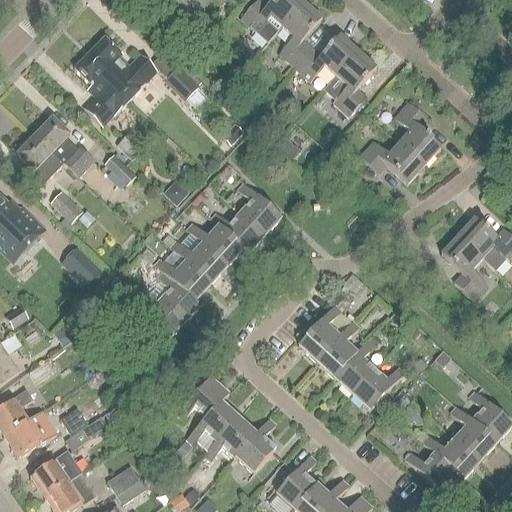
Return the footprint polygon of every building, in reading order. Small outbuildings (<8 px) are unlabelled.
[(202,0),(174,0),(172,2),(191,20),(206,3),(202,0)] [(238,21),(254,35),(266,46),(280,30),(302,5),(296,0),(273,0),(265,9),(256,1),(238,21)] [(278,55),(294,70),(311,50),(302,42),(320,22),(302,5),(280,30),(291,41),(278,55)] [(320,58),(311,50),(294,70),(309,83),(323,69),(335,80),(357,55),(338,38),(320,58)] [(114,84),(113,86),(130,103),(147,85),(146,85),(157,73),(141,58),(130,69),(120,60),(123,57),(105,40),(91,54),(97,60),(96,66),(114,84)] [(115,118),(130,103),(113,86),(114,84),(96,66),(97,60),(91,54),(75,71),(92,88),(88,92),(96,100),(85,111),(103,129),(114,117),(115,118)] [(357,92),(375,71),(357,55),(335,80),(346,90),(333,105),(349,119),(366,100),(357,92)] [(199,89),(179,69),(163,85),(183,105),(199,89)] [(409,134),(398,147),(423,169),(439,151),(418,132),(427,122),(407,105),(394,120),(409,134)] [(52,120),(34,139),(63,167),(78,182),(94,166),(79,151),(78,153),(66,141),(70,137),(52,120)] [(238,132),(225,145),(229,150),(243,136),(238,132)] [(146,149),(130,135),(116,150),(132,165),(146,149)] [(63,167),(34,139),(17,157),(33,173),(31,175),(43,187),(63,167)] [(282,140),(274,149),(280,154),(288,145),(282,140)] [(406,187),(423,169),(398,147),(388,158),(372,144),(359,159),(378,177),(386,169),(406,187)] [(112,159),(103,168),(109,175),(105,179),(118,191),(122,187),(125,190),(134,180),(112,159)] [(175,185),(163,197),(175,210),(188,197),(175,185)] [(250,204),(238,216),(263,239),(280,220),(243,186),(237,192),(250,204)] [(85,222),(60,195),(44,210),(67,234),(74,228),(76,231),(85,222)] [(0,197),(0,252),(13,265),(46,232),(21,208),(16,213),(0,197)] [(199,197),(191,206),(197,212),(205,203),(199,197)] [(210,222),(218,229),(241,250),(247,255),(263,239),(238,216),(229,227),(216,215),(210,222)] [(474,222),(457,241),(482,263),(482,262),(497,276),(511,259),(511,240),(502,232),(494,241),(474,222)] [(186,233),(201,247),(225,268),(241,250),(218,229),(208,240),(192,226),(186,233)] [(168,238),(162,245),(169,251),(170,250),(175,245),(168,238)] [(471,274),(482,263),(457,241),(441,259),(461,277),(453,286),(472,303),(486,288),(471,274)] [(170,250),(185,264),(208,286),(225,268),(201,247),(192,257),(176,243),(175,245),(170,250)] [(77,251),(65,262),(85,281),(80,286),(89,296),(106,280),(77,251)] [(146,253),(141,258),(150,266),(155,260),(146,253)] [(154,268),(162,275),(193,302),(208,286),(185,264),(175,275),(160,261),(154,268)] [(169,292),(158,304),(182,326),(199,308),(193,302),(162,275),(156,281),(169,292)] [(338,296),(330,304),(336,310),(344,301),(338,296)] [(166,344),(182,326),(158,304),(148,315),(136,303),(129,310),(166,344)] [(315,365),(350,327),(339,316),(340,315),(333,309),(297,348),(315,365)] [(19,312),(3,322),(12,335),(27,325),(19,312)] [(490,319),(482,312),(475,319),(483,327),(490,319)] [(351,326),(350,327),(315,365),(332,381),(355,356),(344,346),(358,331),(351,326)] [(68,327),(57,335),(65,347),(77,340),(68,327)] [(381,345),(373,338),(368,344),(375,351),(381,345)] [(332,381),(351,398),(373,374),(361,363),(373,349),(367,343),(355,356),(332,381)] [(0,386),(19,374),(7,356),(0,345),(0,386)] [(75,345),(53,360),(62,373),(84,358),(75,345)] [(443,355),(434,364),(442,371),(450,363),(443,355)] [(420,362),(414,370),(421,376),(427,369),(420,362)] [(45,365),(27,377),(34,388),(53,375),(45,365)] [(384,384),(373,374),(351,398),(369,414),(404,377),(397,371),(384,384)] [(205,419),(219,405),(228,395),(209,378),(175,415),(182,422),(194,409),(205,419)] [(0,432),(4,439),(27,423),(19,411),(32,402),(25,392),(11,402),(12,403),(0,411),(0,432)] [(481,413),(471,424),(495,447),(511,429),(475,395),(469,401),(481,413)] [(195,443),(207,453),(237,420),(219,405),(205,419),(185,441),(191,447),(195,443)] [(495,447),(471,424),(456,410),(450,416),(465,430),(454,442),(478,465),(495,447)] [(58,424),(70,441),(78,435),(87,429),(76,412),(58,424)] [(233,461),(235,459),(254,436),(237,420),(207,453),(203,457),(210,463),(221,451),(233,461)] [(100,421),(87,429),(78,435),(85,446),(107,431),(100,421)] [(267,421),(254,436),(235,459),(253,476),(275,451),(262,440),(274,427),(267,421)] [(34,435),(27,423),(4,439),(11,449),(10,450),(17,461),(40,445),(41,447),(56,437),(48,426),(34,435)] [(422,446),(433,455),(458,478),(462,482),(478,465),(454,442),(444,453),(429,439),(422,446)] [(175,454),(170,459),(177,465),(182,460),(190,451),(182,445),(175,454)] [(38,489),(45,500),(81,476),(66,453),(52,463),(53,465),(30,480),(36,490),(38,489)] [(442,496),(458,478),(433,455),(423,467),(410,455),(404,461),(442,496)] [(274,495),(293,511),(315,487),(303,476),(315,464),(308,458),(274,495)] [(105,487),(113,499),(137,482),(130,471),(105,487)] [(51,511),(50,511),(72,511),(81,506),(82,508),(96,498),(81,476),(45,500),(52,511),(51,511)] [(145,494),(137,482),(113,499),(120,510),(145,494)] [(293,511),(325,511),(333,503),(347,488),(341,482),(327,497),(315,487),(293,511)] [(183,502),(190,509),(199,500),(192,493),(183,502)] [(325,511),(356,511),(365,504),(359,498),(345,511),(343,511),(333,503),(325,511)] [(179,499),(169,506),(173,511),(181,511),(187,509),(179,499)]
